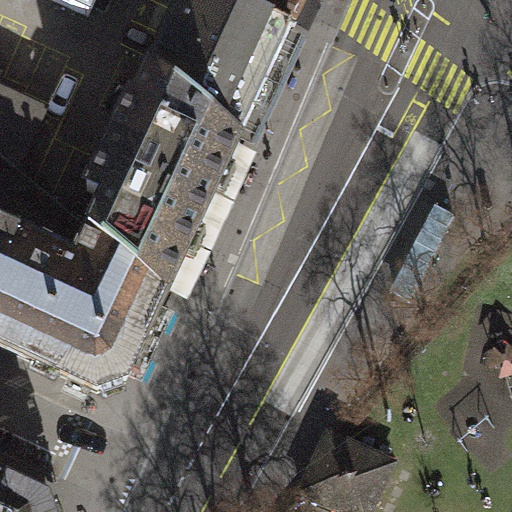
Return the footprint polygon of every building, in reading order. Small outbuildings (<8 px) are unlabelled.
[(51,0),(90,18),(97,0),(51,0)] [(185,0),(154,69),(241,141),(292,31),(225,0),(185,0)] [(225,0),(292,31),(306,0),(225,0)] [(241,141),(154,69),(153,71),(151,70),(137,100),(131,98),(111,140),(87,192),(104,200),(90,229),(92,230),(91,232),(167,297),(241,141)] [(0,155),(17,170),(44,112),(0,91),(0,155)] [(167,297),(91,232),(77,261),(0,225),(0,348),(98,394),(127,383),(167,297)] [(448,377),(447,412),(511,414),(511,347),(474,346),(473,378),(448,377)] [(301,493),(340,511),(372,511),(395,465),(329,434),(301,493)] [(51,511),(47,502),(0,479),(0,511),(51,511)]
